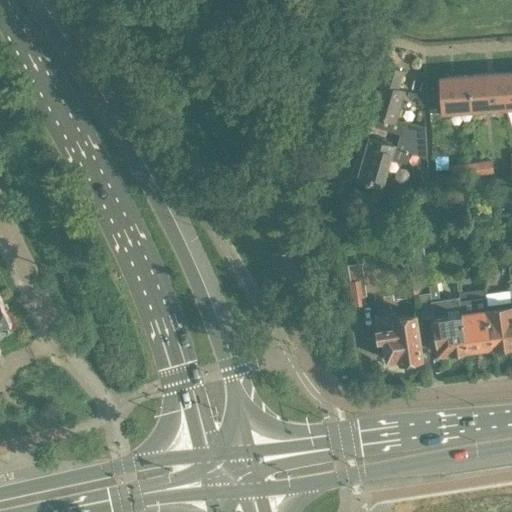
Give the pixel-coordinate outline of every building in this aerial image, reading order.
[(402,70),(387,65),(380,87),(376,85),(369,105),(374,107),(372,113),(394,120),(403,93),(401,93),(402,89),(398,87),(400,82),(398,81),(402,70)] [(511,72),(502,73),(505,107),(511,106),(511,72)] [(505,107),(502,73),(469,75),(471,110),(505,107)] [(471,110),(469,75),(440,77),(442,112),(471,110)] [(414,80),(412,88),(419,90),(422,82),(414,80)] [(400,134),(426,142),(424,127),(404,121),(400,134)] [(397,147),(393,145),(392,145),(393,144),(369,137),(357,177),(381,184),(389,157),(405,162),(408,150),(427,156),(426,142),(400,134),(397,147)] [(492,172),(491,161),(450,166),(452,178),(492,172)] [(511,187),(499,188),(501,205),(511,203),(511,187)] [(426,262),(416,263),(419,282),(429,281),(426,262)] [(410,296),(419,295),(417,275),(407,277),(410,296)] [(362,280),(349,282),(353,306),(366,304),(362,280)] [(462,312),(447,315),(445,304),(443,304),(440,287),(430,288),(433,316),(439,353),(449,352),(449,354),(453,353),(453,354),(454,356),(463,355),(465,353),(465,352),(467,351),(462,312)] [(511,294),(485,297),(492,347),(500,346),(500,348),(510,346),(510,344),(511,344),(511,298),(511,296),(511,294)] [(0,350),(0,351),(0,349),(0,327),(12,322),(0,296),(0,350)] [(374,299),(376,314),(380,338),(383,337),(387,359),(401,357),(401,360),(402,360),(403,364),(407,368),(418,366),(421,361),(420,357),(422,357),(415,313),(412,314),(410,299),(394,302),(393,296),(374,299)] [(492,347),(485,297),(485,296),(460,300),(462,312),(467,351),(469,351),(469,349),(483,347),(483,348),(492,347)]
